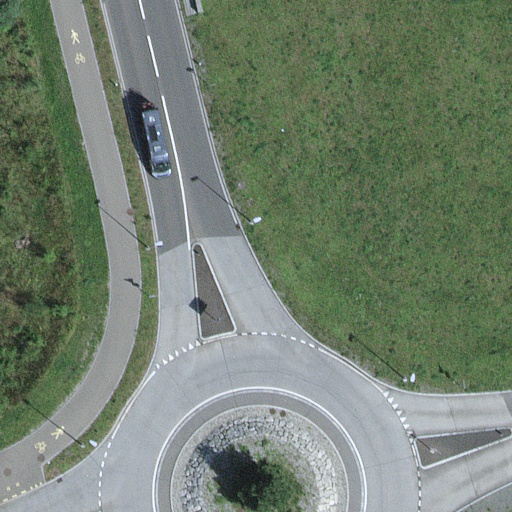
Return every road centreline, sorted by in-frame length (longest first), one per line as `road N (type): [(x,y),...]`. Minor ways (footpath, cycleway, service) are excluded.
road 1 (primary): [(404,511),(402,461),(378,410),(337,371),(284,352)]
road 2 (primary): [(284,352),(181,187)]
road 3 (primary): [(136,0),(181,187)]
road 4 (primary): [(181,187),(176,377)]
